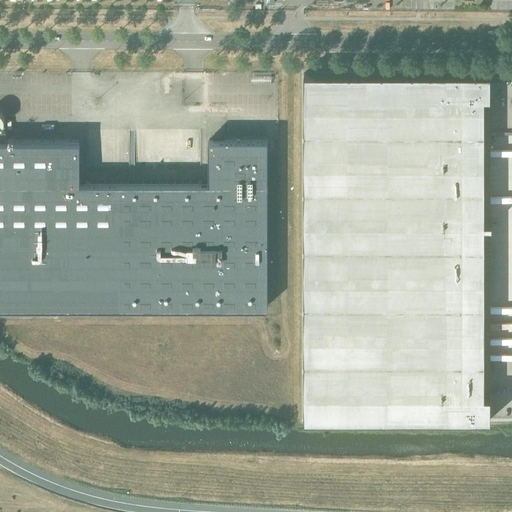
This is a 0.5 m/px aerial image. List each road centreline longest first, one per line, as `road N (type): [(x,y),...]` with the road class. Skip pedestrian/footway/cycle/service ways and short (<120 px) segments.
road 1 (unclassified): [(511,44),(0,40)]
road 2 (motorway): [(185,511),(90,499),(0,457)]
